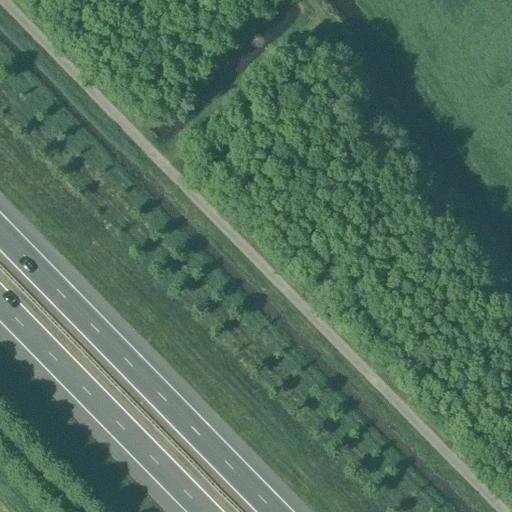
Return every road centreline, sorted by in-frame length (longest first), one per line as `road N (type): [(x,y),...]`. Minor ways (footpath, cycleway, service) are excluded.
road 1 (unclassified): [(492,511),(0,8)]
road 2 (motorway): [(273,511),(0,235)]
road 3 (motorway): [(0,306),(202,511)]
